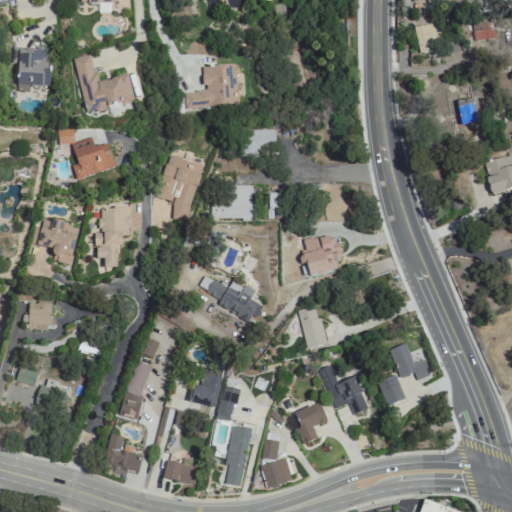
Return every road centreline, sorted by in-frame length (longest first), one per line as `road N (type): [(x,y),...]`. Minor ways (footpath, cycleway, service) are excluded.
road 1 (secondary): [(496,482),(419,471),(273,511),(146,510),(0,471)]
road 2 (secondary): [(496,482),(478,413),(385,178),(379,0)]
road 3 (residential): [(69,488),(145,308),(132,280),(144,170)]
